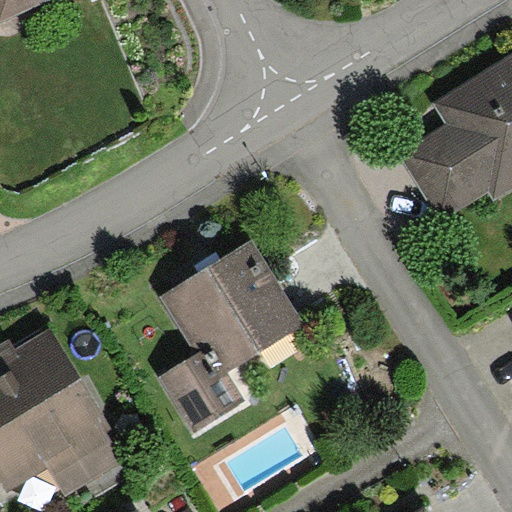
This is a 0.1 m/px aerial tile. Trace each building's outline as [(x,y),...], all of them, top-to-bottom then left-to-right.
[(0,0),(0,20),(2,24),(54,0),(0,0)] [(403,152),(445,220),(493,194),(498,200),(511,192),(511,54),(433,104),(449,129),(403,152)] [(306,326),(254,235),(162,293),(199,354),(214,378),(226,372),(306,326)] [(0,485),(3,491),(22,482),(40,511),(48,511),(128,460),(62,340),(0,374),(0,485)] [(214,378),(199,354),(158,377),(194,437),(245,402),(226,372),(214,378)] [(298,412),(225,464),(259,511),(332,459),(298,412)]
